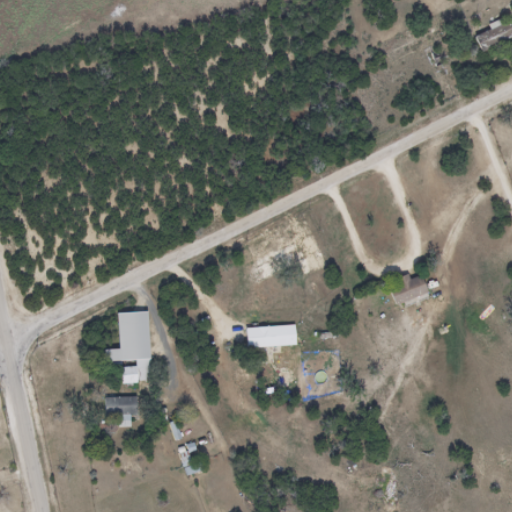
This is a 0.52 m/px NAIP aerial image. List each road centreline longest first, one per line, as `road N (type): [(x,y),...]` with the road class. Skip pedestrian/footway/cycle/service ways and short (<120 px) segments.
road 1 (residential): [(511,89),(0,351)]
road 2 (residential): [(39,511),(0,325)]
